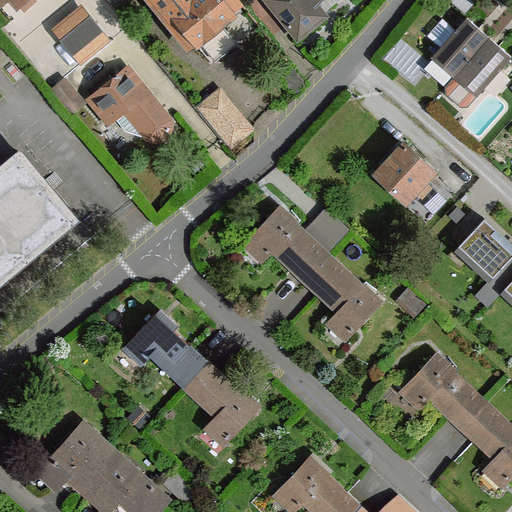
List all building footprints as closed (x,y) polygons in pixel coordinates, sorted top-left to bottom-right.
[(86,0),(55,25),(84,62),(115,37),(86,0)] [(152,0),(180,34),(188,28),(199,42),(200,41),(216,61),(238,44),(221,23),(244,4),(240,0),(152,0)] [(268,0),(299,38),(326,16),(316,4),(321,0),(268,0)] [(472,0),(450,0),(462,11),(472,0)] [(442,47),(433,57),(456,77),(490,37),(468,18),(457,30),(442,47)] [(442,47),(457,30),(444,19),(429,36),(442,47)] [(511,56),(490,37),(456,77),(478,96),(511,56)] [(309,84),(291,62),(278,72),(298,96),(309,84)] [(170,120),(127,68),(90,98),(107,119),(113,114),(117,119),(125,112),(144,136),(155,140),(160,139),(166,136),(170,132),(171,126),(170,120)] [(228,102),(219,92),(199,108),(208,119),(228,102)] [(251,131),(228,102),(208,119),(231,147),(251,131)] [(127,131),(144,136),(125,112),(117,119),(127,131)] [(406,144),(378,173),(408,201),(430,178),(435,171),(406,144)] [(22,153),(0,170),(0,282),(76,219),(22,153)] [(336,246),(354,226),(330,204),(312,224),(336,246)] [(293,220),(281,209),(249,243),(266,259),(275,249),(287,260),(308,279),(329,257),(291,222),(293,220)] [(511,242),(485,218),(460,245),(493,277),(511,256),(511,242)] [(511,294),(505,288),(511,280),(511,256),(493,277),(460,245),(455,250),(488,281),(475,294),(488,306),(501,292),(511,302),(511,294)] [(329,257),(308,279),(321,291),(341,311),(332,321),(349,336),(380,301),(369,290),(367,292),(329,257)] [(171,325),(159,314),(126,347),(143,363),(153,353),(186,384),(207,361),(194,350),(169,327),(171,325)] [(450,367),(437,356),(405,389),(422,405),(432,395),(450,412),(465,426),(485,403),(448,369),(450,367)] [(207,361),(186,384),(219,415),(210,425),(227,441),(258,406),(247,395),(245,397),(221,375),(207,361)] [(0,417),(10,409),(1,398),(0,399),(0,417)] [(511,428),(485,403),(465,426),(478,438),(498,457),(489,467),(505,483),(511,475),(511,428)] [(67,474),(80,486),(113,449),(85,424),(41,472),(57,486),(67,474)] [(141,474),(113,449),(80,486),(93,498),(95,496),(109,509),(119,499),(141,474)] [(323,470),(311,459),(278,493),(295,509),(305,499),(319,511),(353,511),(359,507),(346,495),(321,472),(323,470)] [(157,511),(169,499),(141,474),(119,499),(130,508),(136,500),(148,511),(157,511)]
